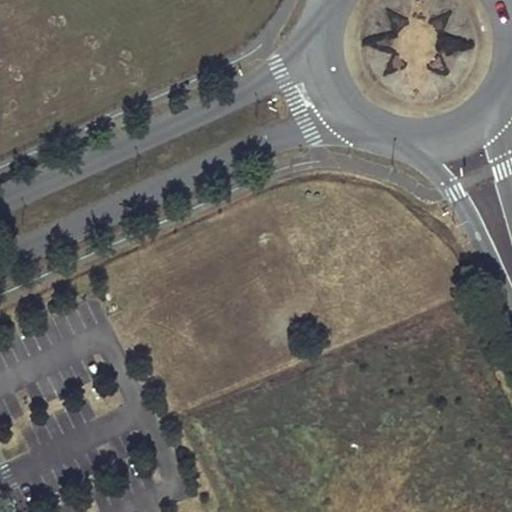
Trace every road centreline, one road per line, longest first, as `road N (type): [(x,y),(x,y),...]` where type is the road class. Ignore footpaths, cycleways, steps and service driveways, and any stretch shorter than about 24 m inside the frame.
road 1 (residential): [(0,259),(304,123),(354,115)]
road 2 (residential): [(323,27),(280,71),(0,203)]
road 3 (tertiary): [(414,138),(453,188),(511,311)]
